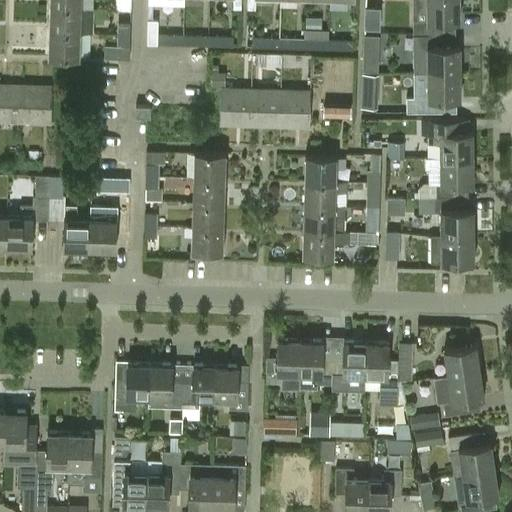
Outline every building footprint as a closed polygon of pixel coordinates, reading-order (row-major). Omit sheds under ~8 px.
[(451,20),(459,20),(459,0),(413,0),(414,20),(413,20),(413,33),(423,33),(452,33),(451,20)] [(366,4),(365,27),(380,27),(381,5),(366,4)] [(49,6),(48,31),(80,31),(81,7),(49,6)] [(117,21),(117,32),(130,33),(131,21),(130,21),(130,10),(109,9),(109,21),(117,21)] [(80,31),(48,31),(48,56),(80,57),(80,31)] [(130,45),(130,33),(117,32),(116,45),(130,45)] [(157,43),(182,44),(182,34),(157,33),(157,43)] [(452,45),(452,33),(423,33),(423,46),(427,46),(428,71),(460,71),(460,45),(452,45)] [(207,34),(182,34),(182,44),(207,45),(207,34)] [(233,35),(207,34),(207,45),(233,46),(233,35)] [(378,70),(379,34),(363,34),(362,70),(378,70)] [(278,47),(278,37),(252,36),(252,46),(278,47)] [(278,47),(303,47),(303,37),(278,37),(278,47)] [(303,47),(328,48),(328,38),(303,37),(303,47)] [(328,38),(328,48),(353,49),(353,39),(328,38)] [(379,105),(379,71),(363,71),(363,105),(379,105)] [(452,98),(460,98),(460,71),(428,71),(428,97),(424,97),(424,110),(452,110),(452,98)] [(22,83),(0,82),(0,119),(21,120),(22,83)] [(52,84),(22,83),(21,120),(51,121),(52,84)] [(250,124),(251,87),(221,86),(219,123),(250,124)] [(281,88),(251,87),(250,124),(279,125),(281,88)] [(309,126),(311,89),(281,88),(279,125),(309,126)] [(323,113),(350,114),(350,103),(323,103),(323,113)] [(149,115),(150,104),(136,104),(135,114),(149,115)] [(440,157),(474,157),(473,131),(464,131),(464,118),(436,118),(436,131),(440,131),(440,157)] [(390,139),(389,154),(400,154),(401,140),(390,139)] [(146,150),(145,162),(159,163),(165,163),(165,150),(146,150)] [(194,150),(194,176),(225,177),(226,151),(194,150)] [(306,154),(305,180),(337,181),(337,155),(306,154)] [(465,183),(474,183),(474,157),(440,157),(441,182),(423,182),(418,188),(418,196),(465,196),(465,183)] [(159,163),(145,162),(145,186),(158,187),(159,163)] [(367,169),(366,182),(380,182),(380,169),(367,169)] [(35,195),(49,196),(50,174),(35,174),(35,195)] [(63,175),(50,174),(49,196),(63,196),(63,175)] [(129,198),(129,177),(115,176),(114,198),(129,198)] [(225,177),(194,176),(193,201),(224,202),(225,177)] [(337,181),(305,180),(304,204),(336,205),(337,181)] [(380,182),(366,182),(366,193),(379,194),(380,182)] [(389,195),(388,211),(405,211),(405,196),(389,195)] [(418,211),(441,212),(441,235),(474,235),(474,209),(465,209),(465,196),(418,196),(418,211)] [(193,201),(192,226),(223,227),(224,202),(193,201)] [(7,215),(6,246),(32,247),(33,205),(20,204),(20,215),(7,215)] [(304,204),(303,229),(335,230),(336,205),(304,204)] [(89,248),(90,217),(77,217),(78,206),(64,205),(64,248),(89,248)] [(103,217),(90,217),(89,248),(116,249),(117,207),(103,207),(103,217)] [(157,237),(157,212),(144,212),(143,236),(157,237)] [(365,218),(365,231),(378,231),(378,219),(365,218)] [(223,227),(192,226),(191,251),(223,252),(223,227)] [(349,230),(335,230),(303,229),(303,254),(334,255),(335,242),(349,242),(349,230)] [(398,258),(399,230),(385,230),(385,257),(398,258)] [(378,231),(365,231),(365,243),(378,243),(378,231)] [(441,261),(474,261),(474,235),(441,235),(441,261)] [(300,373),(301,339),(279,338),(278,356),(268,356),(267,382),(283,382),(283,387),(300,387),(300,373)] [(315,384),(332,384),(332,358),(323,358),(324,340),(301,339),(300,373),(315,374),(315,384)] [(365,388),(366,375),(367,341),(344,340),(344,358),(332,358),(332,384),(332,387),(365,388)] [(389,360),(390,342),(367,341),(366,375),(381,376),(381,386),(398,387),(398,378),(399,360),(398,360),(389,360)] [(399,360),(398,378),(411,379),(413,341),(398,341),(398,360),(399,360)] [(448,375),(480,370),(477,344),(444,349),(448,375)] [(135,406),(135,396),(150,396),(151,362),(129,362),(128,380),(117,380),(117,406),(135,406)] [(164,406),(182,407),(183,363),(173,363),(151,362),(150,396),(165,397),(164,406)] [(200,398),(215,398),(216,363),(183,363),(182,407),(200,407),(200,398)] [(215,398),(231,399),(230,408),(248,408),(249,383),(237,383),(238,364),(216,363),(215,398)] [(475,398),(484,396),(480,370),(448,375),(451,400),(443,402),(445,415),(476,410),(475,398)] [(311,407),(310,418),(330,419),(331,409),(311,407)] [(4,411),(3,445),(2,463),(17,463),(17,487),(34,487),(35,450),(36,431),(26,430),(26,411),(4,411)] [(263,432),(296,433),(297,417),(264,416),(263,432)] [(230,417),(230,431),(246,431),(246,418),(230,417)] [(364,419),(310,418),(310,432),(364,433),(364,419)] [(444,442),(441,428),(413,432),(416,447),(444,442)] [(52,467),(68,467),(69,432),(46,432),(46,450),(35,450),(34,487),(53,488),(52,476),(52,467)] [(90,452),(90,433),(69,432),(68,467),(67,482),(83,483),(84,476),(100,477),(101,452),(90,452)] [(463,473),(495,468),(491,443),(481,444),(479,432),(448,437),(450,450),(459,448),(463,473)] [(115,436),(114,454),(126,455),(127,445),(131,445),(131,437),(115,436)] [(390,437),(390,449),(412,450),(412,437),(390,437)] [(336,439),(322,438),(321,457),(335,457),(336,439)] [(169,489),(179,489),(180,463),(180,450),(163,449),(162,472),(147,471),(146,506),(169,507),(169,489)] [(124,506),(146,506),(147,471),(132,471),(132,462),(114,461),(113,487),(124,487),(124,506)] [(198,464),(180,463),(179,489),(190,489),(190,508),(212,509),(213,474),(198,473),(198,464)] [(228,465),(228,474),(213,474),(212,509),(234,509),(234,490),(245,490),(246,465),(228,465)] [(346,511),(355,511),(368,511),(369,478),(354,477),(354,468),(337,467),(336,493),(347,493),(346,511)] [(485,497),(499,495),(495,468),(463,473),(467,498),(458,499),(459,511),(487,507),(485,497)] [(384,478),(369,478),(368,511),(390,511),(391,495),(401,495),(402,470),(384,469),(384,478)] [(431,480),(418,483),(422,510),(436,508),(431,480)]
